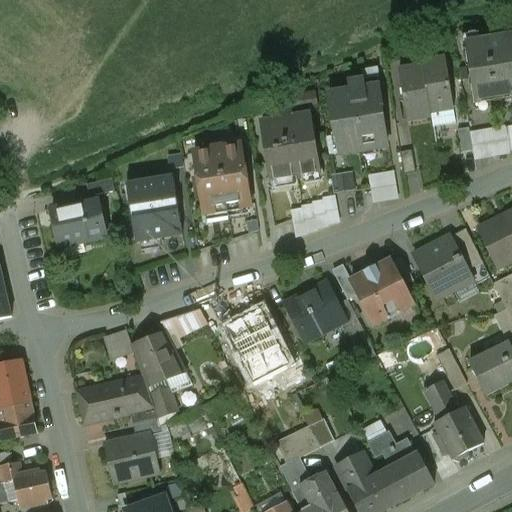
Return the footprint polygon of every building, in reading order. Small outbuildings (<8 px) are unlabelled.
[(511,36),(467,44),(477,103),(511,97),(511,36)] [(445,60),(421,64),(422,68),(423,68),(430,113),(431,113),(430,107),(450,103),(451,109),(454,109),(445,60)] [(422,68),(399,72),(407,121),(409,120),(408,114),(428,111),(429,117),(431,117),(430,113),(423,68),(422,68)] [(363,81),(349,83),(350,92),(329,95),(335,137),(336,137),(339,155),(387,147),(384,129),(385,129),(378,87),(364,90),(363,81)] [(288,114),(286,113),(275,115),(276,121),(262,124),(273,191),(320,183),(309,116),(290,119),(290,116),(289,115),(288,114)] [(469,129),(457,131),(461,154),(473,152),(469,129)] [(241,147),(194,154),(203,214),(251,206),(241,147)] [(412,152),(400,154),(404,177),(416,175),(412,152)] [(373,173),(376,202),(403,199),(399,170),(373,173)] [(173,178),(127,185),(127,188),(133,187),(135,203),(132,204),(132,203),(130,204),(135,234),(137,244),(183,237),(173,178)] [(300,235),(346,225),(339,197),(294,207),(300,235)] [(98,203),(63,211),(62,208),(52,211),(61,248),(106,237),(98,203)] [(511,214),(479,230),(498,268),(511,261),(511,214)] [(480,259),(466,231),(450,238),(464,267),(480,259)] [(449,238),(414,256),(437,301),(472,283),(464,267),(450,238),(449,238)] [(414,282),(402,259),(391,265),(403,288),(414,282)] [(389,264),(377,270),(376,267),(364,273),(365,275),(351,282),(374,326),(376,325),(375,324),(387,317),(388,321),(400,315),(399,313),(413,306),(403,288),(391,265),(390,262),(388,263),(389,264)] [(0,271),(0,320),(11,318),(0,271)] [(511,275),(493,285),(501,300),(511,294),(511,275)] [(326,285),(286,305),(306,342),(342,324),(345,322),(337,306),(326,285)] [(511,294),(501,300),(506,310),(511,322),(511,321),(511,294)] [(220,320),(241,317),(238,298),(217,301),(220,320)] [(376,357),(347,301),(337,306),(345,322),(342,324),(362,363),(376,357)] [(178,339),(212,325),(205,307),(171,322),(178,339)] [(506,310),(494,316),(509,345),(510,348),(511,346),(511,322),(506,310)] [(127,331),(106,338),(114,360),(135,353),(133,347),(127,331)] [(166,335),(133,347),(135,353),(144,378),(147,388),(185,373),(166,335)] [(509,345),(470,365),(484,394),(506,383),(507,384),(511,381),(511,350),(510,348),(509,345)] [(449,350),(436,356),(453,390),(466,384),(449,350)] [(20,362),(0,366),(0,409),(29,403),(20,362)] [(144,378),(77,393),(84,426),(130,415),(133,427),(158,421),(158,420),(150,395),(147,388),(144,378)] [(443,382),(427,391),(425,389),(423,390),(427,397),(446,387),(443,382)] [(446,387),(427,397),(441,423),(435,426),(439,434),(433,437),(444,457),(448,455),(452,462),(453,461),(458,463),(466,459),(468,453),(483,445),(464,410),(459,413),(446,387)] [(170,388),(150,395),(158,420),(179,413),(170,388)] [(29,403),(0,409),(0,416),(0,418),(2,424),(0,424),(0,440),(36,432),(29,403)] [(334,442),(323,420),(309,428),(320,449),(334,442)] [(158,421),(133,427),(136,438),(150,435),(150,436),(163,433),(158,421)] [(309,428),(289,438),(300,460),(320,449),(309,428)] [(389,433),(367,444),(375,460),(383,456),(382,454),(396,446),(389,433)] [(136,439),(105,446),(114,485),(159,474),(150,436),(150,435),(136,438),(136,439)] [(396,446),(382,454),(383,456),(390,469),(415,456),(407,440),(396,446)] [(0,467),(12,465),(8,452),(0,454),(0,467)] [(375,477),(363,455),(338,469),(350,492),(349,493),(358,511),(383,511),(399,504),(382,473),(375,477)] [(390,469),(382,473),(399,504),(434,485),(417,455),(415,456),(390,469)] [(346,511),(327,474),(307,484),(295,460),(279,468),(302,511),(311,507),(313,511),(311,511),(346,511)] [(0,505),(7,504),(3,484),(13,482),(19,510),(47,504),(46,499),(52,498),(46,473),(40,475),(38,470),(21,473),(19,463),(12,465),(0,467),(0,505)] [(173,511),(168,497),(125,511),(173,511)]
